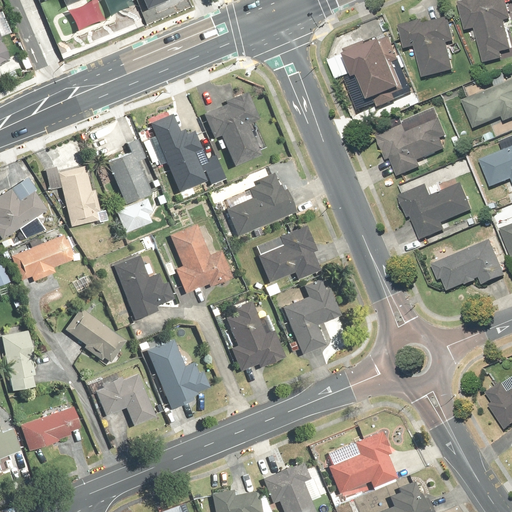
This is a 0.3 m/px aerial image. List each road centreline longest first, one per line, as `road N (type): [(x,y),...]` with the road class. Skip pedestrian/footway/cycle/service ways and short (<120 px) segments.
road 1 (tertiary): [(78,499),(388,370)]
road 2 (tertiary): [(275,17),(389,292)]
road 3 (secondary): [(0,130),(275,17)]
road 4 (unknown): [(39,290),(38,321),(79,386),(119,481)]
